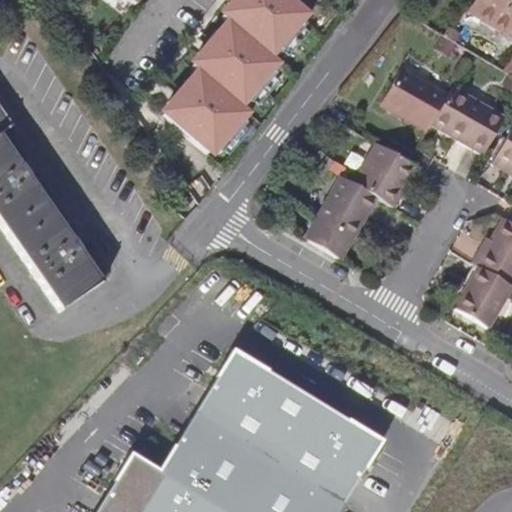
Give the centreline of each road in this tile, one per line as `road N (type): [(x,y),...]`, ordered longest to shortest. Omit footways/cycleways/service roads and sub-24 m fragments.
road 1 (residential): [(511,395),(216,218)]
road 2 (unclassified): [(371,0),(216,218)]
road 3 (unknown): [(403,332),(482,187)]
